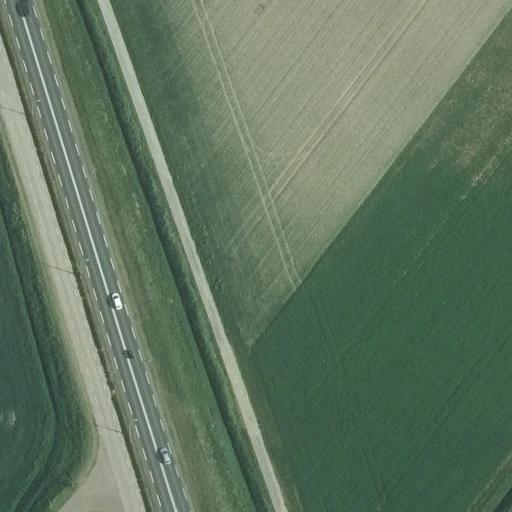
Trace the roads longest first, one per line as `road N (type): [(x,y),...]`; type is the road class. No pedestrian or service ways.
road 1 (unclassified): [(280,511),(100,0)]
road 2 (unclassified): [(126,486),(0,75)]
road 3 (primary): [(17,0),(133,381)]
road 4 (primary): [(180,511),(133,381)]
road 5 (primary): [(133,381),(169,511)]
